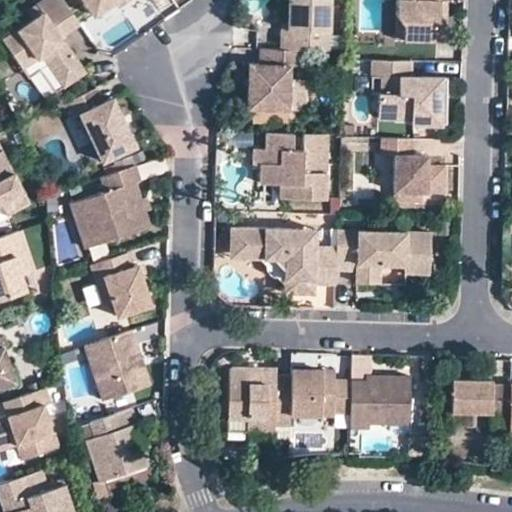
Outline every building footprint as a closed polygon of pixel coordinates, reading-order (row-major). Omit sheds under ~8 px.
[(80,23),(64,0),(41,0),(37,3),(43,11),(2,39),(23,68),(42,55),(58,78),(79,64),(60,36),(54,27),(59,24),(65,33),(80,23)] [(81,0),(91,15),(113,0),(81,0)] [(180,8),(174,0),(152,0),(165,18),(180,8)] [(328,48),(328,0),(288,0),(288,15),(288,28),(281,28),(281,47),(308,47),(328,48)] [(439,14),(439,0),(395,0),(395,14),(403,22),(403,37),(445,38),(446,21),(439,14)] [(403,22),(395,14),(395,37),(403,37),(403,22)] [(65,33),(59,24),(54,27),(60,36),(65,33)] [(307,63),(308,47),(281,47),(261,46),(260,61),(249,61),(248,106),(290,107),(291,77),(291,63),(307,63)] [(58,78),(42,55),(23,68),(29,77),(40,70),(55,93),(64,87),(58,78)] [(442,75),(423,75),(423,85),(412,85),(413,75),(410,75),(410,59),(372,58),(372,73),(382,73),(381,90),(378,90),(377,115),(410,116),(410,121),(441,122),(442,75)] [(85,72),(79,64),(58,78),(64,87),(85,72)] [(381,90),(382,73),(372,73),(371,90),(378,90),(381,90)] [(423,75),(413,75),(412,85),(423,85),(423,75)] [(306,77),(291,77),(290,107),(305,107),(306,77)] [(102,100),(95,85),(66,99),(73,115),(80,112),(102,160),(135,144),(126,124),(120,127),(117,121),(123,118),(112,95),(102,100)] [(126,124),(123,118),(117,121),(120,127),(126,124)] [(325,197),(327,132),(267,130),(266,146),(261,146),(261,162),(260,181),(280,182),(280,196),(325,197)] [(427,163),(428,153),(411,152),(411,136),(381,135),(381,153),(394,153),(393,199),(421,200),(421,190),(444,191),(445,164),(427,163)] [(30,201),(0,143),(0,201),(1,201),(7,213),(30,201)] [(261,162),(261,146),(253,146),(253,162),(261,162)] [(140,197),(134,181),(139,179),(134,164),(99,175),(104,190),(69,202),(84,247),(149,226),(144,209),(140,197)] [(149,207),(145,195),(140,197),(144,209),(149,207)] [(315,244),(298,226),(229,224),(228,249),(263,250),(262,255),(272,255),(284,267),(284,281),(284,290),(313,291),(314,281),(335,281),(335,267),(336,244),(315,244)] [(315,244),(315,226),(298,226),(315,244)] [(430,229),(336,227),(336,244),(335,267),(356,268),(356,280),(379,281),(380,261),(405,262),(405,255),(430,255),(430,229)] [(32,269),(19,228),(0,234),(0,297),(27,288),(22,273),(32,269)] [(133,263),(128,249),(90,262),(103,300),(111,298),(117,315),(152,303),(138,262),(133,263)] [(263,250),(228,249),(228,256),(257,257),(284,281),(284,267),(272,255),(262,255),(263,250)] [(429,271),(430,255),(405,255),(405,262),(405,271),(429,271)] [(141,358),(131,328),(84,343),(102,398),(144,385),(136,360),(141,358)] [(0,384),(0,383),(0,370),(11,366),(0,336),(0,335),(0,384)] [(149,383),(141,358),(136,360),(144,385),(149,383)] [(289,412),(290,374),(275,373),(275,366),(233,364),(230,366),(228,369),(227,417),(246,417),(246,430),(274,431),(274,438),(289,438),(289,412)] [(15,379),(11,366),(0,370),(0,383),(0,384),(15,379)] [(334,378),(322,378),(322,368),(290,367),(290,374),(289,412),(334,413),(334,410),(349,411),(350,378),(334,378)] [(335,368),(322,368),(322,378),(334,378),(335,368)] [(395,380),(382,379),(382,374),(366,373),(366,379),(350,378),(349,411),(349,426),(369,426),(369,421),(410,422),(411,375),(395,374),(395,380)] [(491,378),(450,377),(450,409),(510,411),(510,384),(491,384),(491,378)] [(58,429),(49,401),(55,399),(50,383),(14,395),(19,411),(13,412),(0,416),(0,441),(20,435),(22,442),(29,439),(34,454),(59,445),(65,443),(60,429),(58,429)] [(19,411),(14,395),(9,397),(13,412),(19,411)] [(140,432),(131,406),(89,420),(94,435),(85,437),(99,480),(150,463),(144,446),(140,432)] [(149,444),(145,431),(140,432),(144,446),(149,444)] [(0,448),(22,442),(20,435),(0,441),(0,448)] [(34,454),(29,439),(22,442),(26,456),(34,454)] [(47,481),(42,467),(0,480),(0,500),(3,511),(4,511),(10,510),(11,511),(70,511),(75,511),(63,476),(47,481)]
